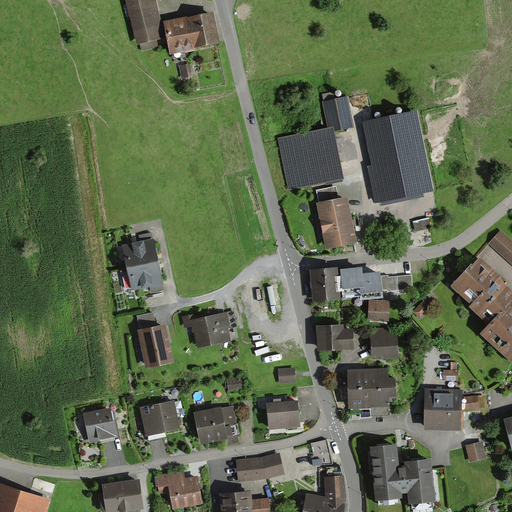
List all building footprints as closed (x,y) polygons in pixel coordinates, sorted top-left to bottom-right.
[(154,0),(124,0),(136,48),(141,47),(142,51),(158,47),(157,43),(165,41),(154,0)] [(213,15),(164,24),(170,57),(220,46),(213,15)] [(188,65),(179,67),(181,76),(190,75),(188,65)] [(334,134),(356,130),(349,98),(321,103),(327,131),(333,130),(334,134)] [(417,113),(364,125),(377,183),(372,184),(377,206),(435,194),(417,113)] [(291,192),(344,182),(334,134),(333,130),(327,131),(281,140),(291,192)] [(336,188),(318,191),(321,207),(318,208),(327,251),(358,245),(349,201),(339,203),(336,188)] [(430,219),(412,223),(414,232),(431,228),(430,219)] [(511,242),(501,232),(489,244),(511,265),(511,242)] [(132,240),(123,242),(133,286),(150,283),(151,291),(163,288),(161,281),(164,280),(161,265),(159,256),(155,235),(145,237),(144,235),(131,237),(132,240)] [(502,322),(511,311),(511,310),(511,295),(499,284),(501,282),(481,262),(473,270),(472,269),(452,290),(471,308),(469,310),(490,329),(499,319),(502,322)] [(381,297),(379,275),(366,276),(362,276),(362,270),(341,272),(342,293),(360,292),(361,298),(381,297)] [(311,285),(312,304),(340,302),(338,271),(310,273),(311,285)] [(397,291),(396,278),(388,278),(388,277),(382,277),(383,291),(391,290),(391,292),(397,291)] [(413,290),(412,277),(397,278),(398,291),(413,290)] [(424,302),(413,313),(420,320),(431,309),(424,302)] [(368,321),(388,323),(389,304),(369,303),(368,321)] [(137,327),(144,364),(172,358),(169,342),(165,320),(157,321),(155,310),(136,314),(139,327),(137,327)] [(194,324),(198,344),(231,338),(229,326),(236,325),(234,310),(206,315),(197,316),(196,312),(182,315),(184,326),(194,324)] [(490,329),(482,338),(511,365),(511,311),(502,322),(499,319),(490,329)] [(344,332),(343,327),(316,329),(317,336),(318,355),(353,352),(352,331),(344,332)] [(372,329),(373,361),(398,360),(398,336),(389,336),(388,329),(372,329)] [(277,368),(279,382),(296,380),(295,366),(277,368)] [(362,372),(347,372),(349,413),(372,412),(372,416),(388,416),(387,400),(396,400),(395,381),(388,382),(387,371),(362,372)] [(444,372),(444,381),(458,381),(458,372),(444,372)] [(228,391),(246,388),(244,376),(227,378),(228,391)] [(424,434),(461,434),(462,413),(462,391),(439,391),(425,391),(424,434)] [(483,396),(464,398),(466,412),(485,410),(483,396)] [(174,398),(140,405),(146,433),(180,426),(177,412),(174,398)] [(280,399),(267,401),(269,426),(300,423),(298,398),(280,399)] [(221,404),(194,409),(199,441),(225,436),(227,445),(239,443),(238,433),(240,433),(238,421),(236,421),(233,405),(221,407),(221,404)] [(112,405),(83,412),(90,440),(118,434),(114,416),(112,405)] [(326,439),(311,442),(314,454),(318,453),(318,456),(312,458),(313,465),(331,461),(326,439)] [(377,496),(402,494),(401,489),(409,488),(410,499),(435,497),(431,454),(405,456),(406,462),(399,463),(397,440),(372,442),(377,496)] [(482,442),(466,447),(470,464),(487,459),(482,442)] [(239,480),(268,478),(285,474),(278,452),(261,456),(238,458),(239,480)] [(173,507),(203,501),(197,473),(185,475),(184,469),(156,474),(160,493),(170,491),(173,507)] [(302,511),(342,511),(345,502),(347,494),(344,472),(325,475),(325,494),(306,490),(302,511)] [(144,505),(139,476),(102,482),(103,487),(99,488),(99,490),(102,508),(106,507),(107,511),(144,505)] [(44,511),(49,496),(0,482),(0,511),(44,511)] [(273,511),(272,496),(252,497),(251,488),(221,490),(223,507),(223,511),(273,511)]
